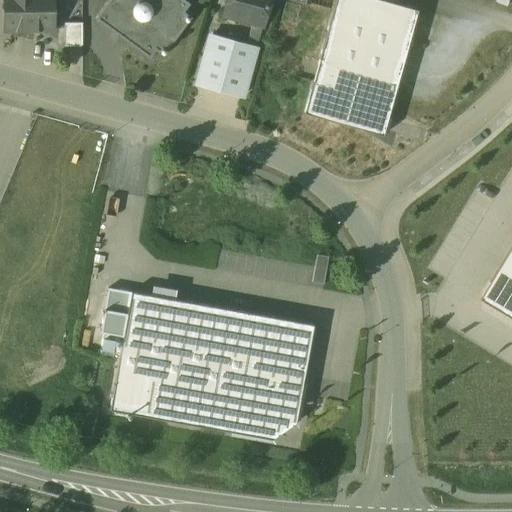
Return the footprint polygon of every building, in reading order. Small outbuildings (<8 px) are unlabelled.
[(4,0),(5,30),(54,29),(54,9),(58,7),(58,0),(4,0)] [(189,4),(184,0),(110,0),(97,19),(150,58),(156,49),(164,55),(191,17),(183,12),(189,4)] [(228,0),(224,15),(253,23),(263,25),(269,0),(228,0)] [(418,10),(382,0),(335,0),(304,113),(383,135),(418,10)] [(83,23),(65,23),(65,47),(83,46),(83,23)] [(253,23),(246,46),(256,48),(263,25),(253,23)] [(246,46),(211,36),(198,83),(243,96),(256,48),(246,46)] [(511,254),(481,304),(511,323),(511,254)] [(314,324),(132,291),(110,410),(273,439),(296,423),(314,324)] [(123,331),(115,329),(114,337),(121,338),(123,331)]
